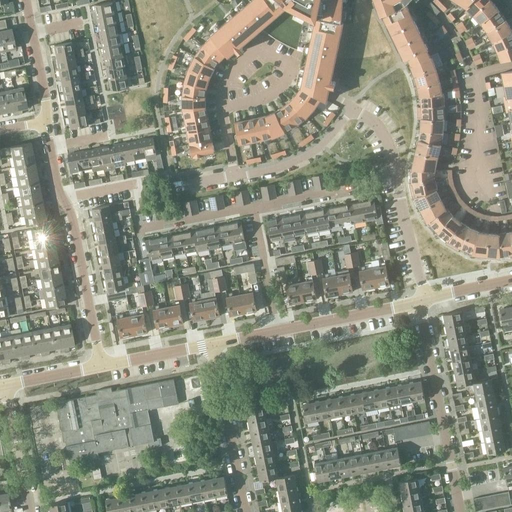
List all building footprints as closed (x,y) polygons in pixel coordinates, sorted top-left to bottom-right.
[(121,0),(124,11),(129,10),(127,0),(121,0)] [(258,0),(215,35),(205,44),(197,54),(190,66),(187,75),(183,87),(183,98),(185,111),(193,156),(215,153),(205,100),(207,94),(208,85),(211,75),(216,66),(222,59),(230,52),(287,3),(315,17),(306,77),(305,80),(304,84),(300,88),(295,94),(285,104),(277,109),(263,115),(248,120),(235,123),(241,145),(274,137),(285,133),(295,128),(306,118),(313,111),(319,101),(326,92),(332,70),(342,0),(258,0)] [(376,0),(382,15),(406,3),(409,0),(376,0)] [(471,0),(466,6),(474,14),(489,0),(471,0)] [(491,0),(489,0),(474,14),(481,23),(499,9),(491,0)] [(96,15),(117,11),(121,10),(120,1),(115,2),(114,1),(111,1),(94,5),(96,15)] [(400,49),(400,50),(401,52),(405,59),(408,58),(411,64),(430,55),(427,49),(427,48),(428,48),(406,3),(382,15),(382,16),(383,15),(387,22),(388,24),(388,25),(387,25),(392,35),(395,40),(399,49),(400,49)] [(481,23),(487,32),(506,20),(499,9),(481,23)] [(98,26),(116,23),(114,13),(117,12),(117,11),(96,15),(98,26)] [(0,20),(6,50),(16,48),(12,28),(8,29),(6,19),(0,20)] [(511,31),(511,29),(506,20),(487,32),(493,42),(511,31)] [(98,26),(100,37),(121,32),(119,22),(116,23),(98,26)] [(511,45),(511,31),(493,42),(497,51),(511,45)] [(102,47),(123,43),(121,32),(100,37),(102,47)] [(55,52),(56,57),(74,54),(71,42),(54,46),(54,47),(53,47),(54,52),(55,52)] [(102,47),(104,58),(125,54),(123,43),(102,47)] [(501,62),(511,58),(511,45),(497,51),(501,62)] [(58,68),(59,69),(76,66),(74,54),(56,57),(57,63),(56,63),(57,68),(58,68)] [(107,68),(127,64),(125,54),(104,58),(107,68)] [(410,64),(415,75),(436,67),(431,55),(430,55),(411,64),(410,64)] [(107,68),(109,79),(129,75),(127,64),(107,68)] [(61,81),(87,76),(87,72),(81,73),(80,71),(77,72),(76,66),(59,69),(59,71),(58,71),(59,76),(60,76),(61,81)] [(440,80),(436,67),(415,75),(418,85),(440,80)] [(511,71),(501,73),(506,98),(504,86),(511,84),(511,71)] [(111,90),(128,86),(126,76),(129,76),(129,75),(109,79),(111,90)] [(63,91),(63,93),(81,90),(79,82),(88,80),(87,76),(61,81),(62,87),(61,87),(62,91),(63,91)] [(440,80),(418,85),(420,96),(443,92),(442,92),(440,80)] [(23,87),(13,89),(18,114),(22,113),(21,109),(28,108),(23,87)] [(14,115),(18,114),(13,89),(4,91),(8,112),(14,111),(14,115)] [(83,101),(81,90),(63,93),(64,94),(63,95),(63,99),(65,99),(66,105),(83,101)] [(4,91),(0,91),(0,117),(3,117),(2,113),(8,112),(4,91)] [(444,105),(443,92),(420,96),(420,97),(421,96),(422,107),(444,105)] [(68,115),(68,117),(85,113),(83,101),(66,105),(67,110),(66,110),(67,115),(68,115)] [(444,105),(422,107),(422,118),(444,118),(444,119),(445,119),(444,105)] [(88,125),(85,113),(68,117),(68,118),(67,118),(68,123),(69,122),(70,128),(88,125)] [(444,119),(444,118),(422,118),(421,118),(420,129),(443,132),(444,119)] [(441,144),(443,132),(420,129),(419,138),(441,144)] [(153,137),(142,139),(147,161),(160,158),(158,149),(156,149),(153,137)] [(142,139),(132,141),(135,158),(145,156),(146,161),(147,161),(142,139)] [(437,157),(441,144),(418,139),(415,151),(437,157)] [(132,141),(121,143),(125,164),(126,164),(125,160),(135,158),(132,141)] [(11,146),(13,157),(38,151),(37,147),(32,148),(31,142),(11,146)] [(115,166),(125,164),(121,143),(111,145),(115,166)] [(111,145),(100,147),(105,171),(115,169),(115,166),(111,145)] [(89,149),(93,167),(94,172),(104,170),(104,171),(105,171),(100,147),(89,149)] [(89,149),(79,151),(82,169),(93,167),(89,149)] [(39,155),(38,151),(13,157),(15,167),(35,163),(34,156),(39,155)] [(79,151),(68,153),(71,171),(82,169),(79,151)] [(435,169),(437,157),(415,151),(412,167),(435,169)] [(36,168),(35,163),(15,167),(17,176),(42,171),(41,167),(36,168)] [(434,179),(435,169),(411,168),(412,183),(434,179)] [(43,175),(42,171),(17,176),(19,187),(39,182),(38,176),(43,175)] [(320,176),(322,188),(329,187),(326,175),(320,176)] [(322,188),(320,176),(313,177),(315,190),(322,188)] [(435,179),(413,183),(416,196),(437,190),(438,190),(435,179)] [(300,180),(293,181),(296,193),(302,192),(300,180)] [(293,181),(287,182),(289,195),(296,193),(293,181)] [(41,188),(39,182),(19,187),(21,196),(46,191),(45,187),(41,188)] [(274,185),(267,186),(270,198),(276,197),(274,185)] [(267,186),(261,187),(262,194),(263,200),(270,199),(267,186)] [(248,190),(242,191),(244,203),(251,202),(248,190)] [(416,196),(415,196),(421,209),(441,199),(437,190),(416,196)] [(47,195),(46,191),(21,196),(23,206),(43,202),(42,196),(47,195)] [(242,191),(235,192),(236,199),(238,205),(244,203),(242,191)] [(223,195),(216,196),(218,208),(225,207),(223,195)] [(216,196),(209,197),(212,210),(218,208),(216,196)] [(511,198),(499,201),(500,207),(511,205),(511,198)] [(374,199),(361,201),(365,221),(376,219),(377,224),(383,223),(380,204),(375,205),(374,199)] [(428,221),(446,208),(441,199),(421,209),(427,222),(428,221)] [(196,200),(190,201),(192,214),(199,212),(196,200)] [(190,201),(183,202),(186,215),(192,214),(190,201)] [(353,223),(365,221),(361,201),(349,204),(353,223)] [(44,207),(43,202),(23,206),(25,216),(50,210),(49,206),(44,207)] [(349,204),(338,206),(342,225),(353,223),(349,204)] [(94,215),(95,220),(121,215),(120,211),(114,212),(114,213),(112,213),(110,205),(92,209),(93,210),(92,210),(93,215),(94,215)] [(511,205),(500,207),(502,214),(511,211),(511,205)] [(338,206),(326,208),(329,228),(342,225),(338,206)] [(326,208),(314,211),(318,230),(329,228),(326,208)] [(446,208),(428,221),(437,231),(453,215),(446,208)] [(51,215),(50,210),(25,216),(27,225),(47,221),(46,216),(51,215)] [(314,211),(302,213),(305,232),(318,230),(314,211)] [(294,235),(305,232),(302,213),(290,215),(294,235)] [(97,232),(114,228),(113,221),(122,219),(121,215),(95,220),(96,226),(95,226),(96,231),(97,231),(97,232)] [(290,215),(278,218),(282,237),(294,235),(290,215)] [(453,215),(437,231),(448,241),(461,222),(453,215)] [(271,239),(282,237),(278,218),(267,220),(271,239)] [(241,221),(228,223),(232,243),(245,241),(241,221)] [(469,227),(461,222),(448,241),(460,248),(469,227)] [(217,226),(221,245),(232,243),(228,223),(217,226)] [(51,225),(30,229),(32,239),(58,234),(57,230),(53,231),(51,225)] [(217,226),(205,228),(208,248),(221,245),(217,226)] [(479,232),(479,231),(469,227),(460,248),(472,252),(479,232)] [(98,238),(99,243),(117,240),(114,228),(97,232),(97,234),(96,234),(97,239),(98,238)] [(208,248),(205,228),(193,231),(197,250),(208,248)] [(193,231),(181,233),(185,253),(197,250),(193,231)] [(472,252),(472,254),(486,255),(489,233),(479,232),(472,252)] [(500,256),(511,254),(511,246),(509,232),(499,233),(499,234),(500,256)] [(169,235),(173,255),(185,253),(181,233),(169,235)] [(486,255),(500,257),(500,256),(499,234),(489,233),(486,255)] [(59,238),(58,234),(32,239),(34,249),(55,244),(54,239),(59,238)] [(169,235),(157,238),(161,257),(173,255),(169,235)] [(149,260),(161,257),(157,238),(145,240),(149,260)] [(101,254),(102,255),(119,252),(117,240),(99,243),(100,249),(99,249),(100,254),(101,254)] [(34,249),(36,258),(62,253),(61,249),(56,250),(55,244),(34,249)] [(346,267),(353,266),(348,244),(342,245),(344,254),(346,267)] [(357,252),(351,253),(349,244),(348,244),(353,266),(359,264),(357,252)] [(387,245),(381,247),(383,259),(390,258),(387,245)] [(104,267),(137,261),(130,262),(130,259),(121,260),(119,252),(102,255),(102,257),(101,258),(102,262),(103,262),(104,267)] [(63,257),(62,253),(36,258),(38,268),(59,264),(58,258),(63,257)] [(293,255),(274,259),(276,265),(295,261),(293,255)] [(313,260),(316,273),(323,272),(320,259),(313,260)] [(316,273),(313,260),(307,262),(310,275),(316,273)] [(106,279),(124,276),(125,271),(125,270),(126,269),(127,268),(128,268),(129,268),(138,266),(137,261),(104,267),(105,273),(104,273),(105,278),(106,278),(106,279)] [(378,266),(372,268),(376,288),(389,285),(384,262),(378,263),(378,266)] [(250,283),(257,282),(253,263),(234,266),(235,273),(247,271),(250,283)] [(38,268),(40,278),(66,273),(65,269),(60,270),(59,264),(38,268)] [(279,283),(285,282),(287,281),(286,281),(283,266),(276,267),(279,283)] [(364,266),(358,267),(363,290),(376,288),(372,268),(365,269),(364,266)] [(151,269),(143,271),(138,272),(140,285),(143,284),(154,282),(151,269)] [(215,270),(219,290),(226,289),(224,276),(222,276),(221,269),(215,270)] [(342,273),(335,275),(339,295),(352,292),(347,269),(342,270),(342,273)] [(219,290),(215,270),(210,271),(211,278),(211,279),(213,292),(219,290)] [(67,277),(66,273),(40,278),(42,288),(63,284),(62,278),(67,277)] [(322,274),(326,298),(339,295),(335,275),(328,276),(328,273),(322,274)] [(108,285),(109,291),(125,288),(126,290),(107,294),(108,301),(127,297),(126,291),(128,290),(128,288),(135,287),(134,282),(125,284),(124,276),(106,279),(107,281),(106,281),(106,286),(108,285)] [(306,281),(299,282),(303,302),(316,300),(311,276),(305,278),(306,281)] [(290,305),(303,302),(299,282),(292,284),(291,280),(286,281),(287,281),(285,282),(290,305)] [(180,285),(183,297),(190,296),(187,283),(180,285)] [(42,288),(44,297),(70,292),(69,288),(64,289),(63,284),(42,288)] [(143,284),(140,285),(136,286),(140,306),(146,304),(144,292),(143,284)] [(183,297),(180,285),(174,286),(176,299),(183,297)] [(246,292),(239,294),(243,314),(256,311),(251,288),(246,289),(246,292)] [(144,292),(146,304),(153,303),(150,291),(144,292)] [(71,297),(70,292),(44,297),(47,308),(67,303),(66,297),(71,297)] [(230,316),(243,314),(239,294),(232,295),(231,292),(225,293),(230,316)] [(210,298),(202,299),(206,319),(219,317),(214,293),(209,294),(210,298)] [(193,322),(206,319),(202,299),(195,301),(194,297),(188,298),(193,322)] [(173,305),(166,307),(169,326),(182,323),(178,300),(172,302),(173,305)] [(157,304),(152,305),(156,329),(169,326),(166,307),(158,308),(157,304)] [(505,333),(511,331),(511,306),(500,309),(505,333)] [(136,315),(130,316),(133,335),(146,332),(142,310),(135,311),(136,315)] [(446,326),(464,322),(461,310),(444,314),(446,326)] [(121,314),(116,315),(120,337),(133,335),(130,316),(122,317),(121,314)] [(70,322),(60,324),(65,350),(69,350),(68,345),(74,344),(70,322)] [(446,326),(448,338),(466,334),(464,322),(446,326)] [(61,351),(65,350),(60,324),(50,326),(54,348),(60,347),(61,351)] [(48,349),(54,348),(50,326),(40,328),(46,354),(49,354),(48,349)] [(42,355),(46,354),(40,328),(30,330),(35,352),(41,350),(42,355)] [(29,353),(35,352),(30,330),(21,332),(26,358),(30,357),(29,353)] [(22,359),(26,358),(21,332),(11,334),(15,356),(21,354),(22,359)] [(9,357),(15,356),(11,334),(1,336),(6,362),(10,361),(9,357)] [(451,350),(469,346),(466,334),(448,338),(451,350)] [(451,350),(453,362),(471,358),(470,351),(473,350),(472,345),(469,346),(451,350)] [(455,373),(473,370),(472,363),(476,362),(475,357),(471,358),(453,362),(455,373)] [(458,385),(474,382),(476,382),(474,374),(478,374),(477,369),(473,370),(455,373),(458,385)] [(85,459),(98,457),(99,458),(99,457),(98,451),(114,448),(114,449),(115,449),(115,448),(128,445),(128,446),(148,442),(149,448),(162,445),(161,437),(154,439),(151,423),(150,423),(147,410),(153,408),(164,406),(178,403),(177,399),(176,396),(175,392),(173,385),(173,383),(173,382),(173,379),(126,388),(126,389),(112,391),(111,387),(96,390),(84,392),(85,397),(56,402),(56,403),(57,403),(60,416),(59,417),(60,417),(63,431),(62,431),(63,431),(65,441),(64,441),(64,442),(66,441),(70,463),(71,463),(70,462),(84,459),(84,460),(85,460),(85,459)] [(476,394),(494,391),(492,379),(476,382),(474,382),(476,394)] [(421,380),(409,382),(413,402),(425,399),(421,380)] [(401,404),(413,402),(409,382),(398,385),(401,404)] [(398,385),(386,387),(390,406),(401,404),(398,385)] [(260,386),(252,388),(254,397),(262,396),(260,386)] [(386,387),(374,389),(378,409),(390,406),(386,387)] [(374,389),(362,392),(366,411),(378,409),(374,389)] [(474,403),(475,407),(496,402),(494,391),(476,394),(478,402),(474,403)] [(354,413),(366,411),(362,392),(351,394),(354,413)] [(351,394),(339,396),(343,416),(354,413),(351,394)] [(331,418),(343,416),(339,396),(327,399),(331,418)] [(327,399),(315,401),(319,420),(331,418),(327,399)] [(307,423),(319,420),(315,401),(303,403),(307,423)] [(499,414),(496,402),(475,407),(478,407),(481,418),(499,414)] [(246,409),(249,421),(267,418),(265,405),(246,409)] [(481,418),(483,430),(501,426),(499,414),(481,418)] [(267,418),(249,421),(251,433),(269,430),(267,418)] [(423,422),(426,435),(432,434),(429,421),(423,422)] [(418,423),(420,436),(426,435),(423,422),(418,423)] [(420,436),(418,423),(412,424),(414,437),(420,436)] [(414,437),(412,424),(406,426),(408,438),(414,437)] [(400,427),(402,439),(408,438),(406,426),(400,427)] [(483,430),(485,442),(503,438),(501,426),(483,430)] [(394,428),(395,433),(396,441),(402,439),(400,427),(394,428)] [(251,433),(253,445),(272,441),(269,430),(251,433)] [(505,450),(503,438),(485,442),(488,454),(505,450)] [(274,453),(272,441),(253,445),(256,457),(274,453)] [(385,448),(389,467),(401,465),(397,446),(385,448)] [(385,448),(373,451),(377,469),(389,467),(385,448)] [(365,472),(377,469),(373,451),(362,453),(365,472)] [(256,457),(258,469),(276,465),(274,453),(256,457)] [(362,453),(350,455),(354,474),(365,472),(362,453)] [(342,476),(354,474),(350,455),(338,458),(342,476)] [(338,458),(326,460),(330,479),(342,476),(338,458)] [(314,462),(318,481),(330,479),(326,460),(314,462)] [(279,477),(276,465),(258,469),(260,480),(277,477),(279,477)] [(277,477),(279,490),(297,486),(294,474),(279,477),(277,477)] [(224,476),(212,478),(215,497),(228,494),(224,476)] [(399,481),(402,493),(420,490),(418,477),(399,481)] [(204,499),(215,497),(212,478),(200,480),(204,499)] [(200,480),(188,483),(192,501),(204,499),(200,480)] [(177,485),(180,504),(192,501),(188,483),(177,485)] [(177,485),(165,488),(168,506),(180,504),(177,485)] [(279,490),(281,501),(299,498),(297,486),(279,490)] [(153,490),(157,508),(168,506),(165,488),(153,490)] [(153,490),(141,492),(145,511),(157,508),(153,490)] [(402,493),(404,505),(422,502),(420,490),(402,493)] [(508,491),(502,493),(505,505),(511,504),(510,498),(508,491)] [(8,492),(0,493),(0,510),(11,509),(8,492)] [(132,511),(137,511),(145,511),(141,492),(129,495),(132,511)] [(502,493),(496,494),(499,506),(505,505),(502,493)] [(496,494),(491,495),(493,507),(499,506),(496,494)] [(132,511),(129,495),(118,497),(120,511),(132,511)] [(491,495),(485,496),(487,509),(493,507),(491,495)] [(485,496),(479,497),(481,510),(487,509),(485,496)] [(108,511),(120,511),(118,497),(106,499),(108,511)] [(479,497),(473,499),(475,511),(481,510),(479,497)] [(281,501),(283,511),(289,511),(301,510),(299,498),(281,501)] [(69,511),(68,502),(50,505),(50,511),(69,511)] [(404,505),(405,511),(424,511),(422,502),(404,505)]
